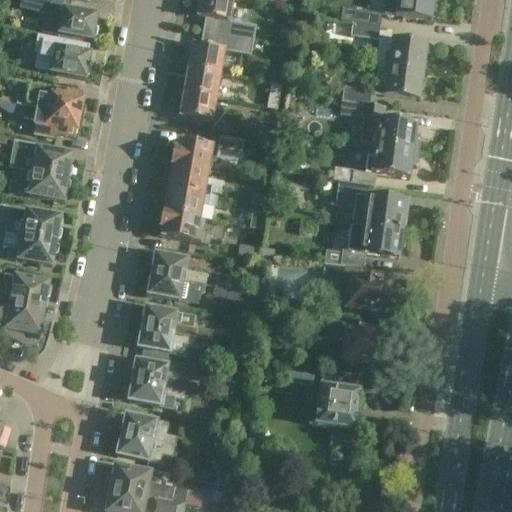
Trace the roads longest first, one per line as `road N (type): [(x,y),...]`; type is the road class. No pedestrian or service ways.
road 1 (residential): [(489,0),(436,369),(464,396)]
road 2 (residential): [(82,346),(144,0)]
road 3 (primary): [(511,96),(484,269)]
road 4 (primary): [(484,269),(464,396)]
